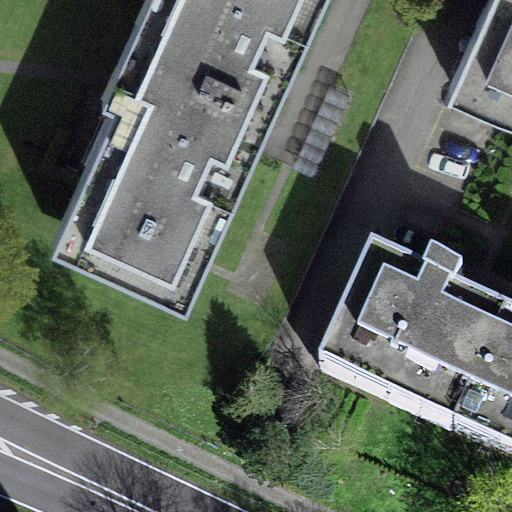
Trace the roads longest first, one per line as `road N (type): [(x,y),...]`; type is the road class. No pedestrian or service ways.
road 1 (unknown): [(351,0),(271,162)]
road 2 (trunk): [(130,504),(0,427)]
road 3 (trunk): [(0,462),(130,504)]
